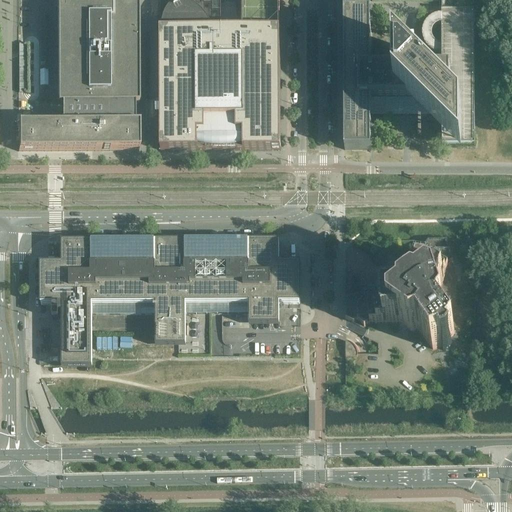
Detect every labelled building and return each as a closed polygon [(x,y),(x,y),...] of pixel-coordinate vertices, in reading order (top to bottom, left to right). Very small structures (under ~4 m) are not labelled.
[(139,105),(138,0),(57,0),(58,105),(62,105),(62,125),(19,125),(19,152),(139,151),(139,125),(135,125),(134,105),(139,105)] [(281,151),(280,73),(280,31),(280,0),(242,0),(243,31),(221,31),(214,31),(212,28),(212,27),(210,23),(209,22),(208,20),(206,18),(206,17),(203,14),(201,11),(199,9),(197,8),(195,7),(194,6),(192,5),(190,4),(188,3),(186,3),(185,3),(184,3),(182,3),(179,3),(178,3),(177,3),(175,4),(173,5),(172,6),(171,7),(170,8),(168,9),(167,11),(167,12),(166,14),(165,15),(164,18),(163,20),(163,22),(162,24),(162,26),(162,29),(162,31),(160,31),(161,151),(281,151)] [(220,10),(220,0),(212,0),(212,10),(220,10)] [(344,0),(344,1),(351,1),(351,12),(344,12),(344,74),(345,151),(371,151),(371,100),(403,100),(403,101),(403,102),(404,102),(404,103),(405,103),(406,103),(407,103),(408,103),(409,102),(442,134),(442,146),(453,145),(462,154),(462,145),(475,145),(474,11),(465,11),(465,0),(474,0),(344,0)] [(475,388),(475,250),(466,241),(448,241),(428,241),(354,242),(345,250),(345,298),(346,318),(346,320),(346,342),(346,389),(354,397),(467,397),(475,388)] [(186,347),(186,305),(249,305),(249,326),(279,326),(279,304),(300,304),(300,305),(301,305),(301,263),(300,263),(300,264),(279,264),(279,243),(279,242),(249,242),(249,243),(186,243),(186,242),(155,242),(155,243),(110,243),(109,243),(108,243),(107,243),(106,243),(92,243),(62,243),(62,244),(62,264),(41,264),(40,264),(40,306),(62,305),(62,369),(92,369),(92,316),(155,316),(156,347),(186,347)]
